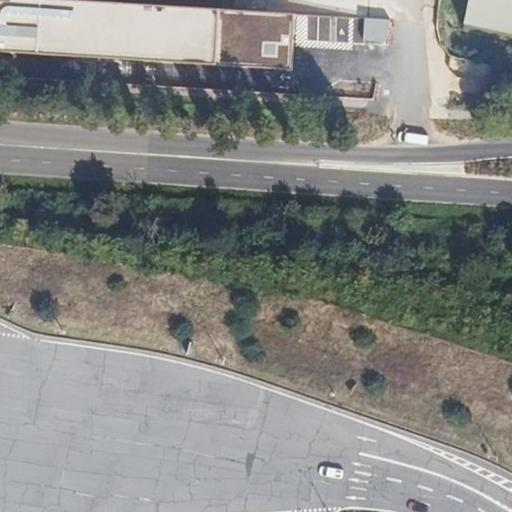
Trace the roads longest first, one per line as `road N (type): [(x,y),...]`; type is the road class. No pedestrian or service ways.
road 1 (secondary): [(0,145),(313,164)]
road 2 (motorway): [(511,501),(363,438),(250,451)]
road 3 (motorway): [(250,451),(0,426)]
road 4 (motorway): [(468,511),(250,451)]
road 5 (secondary): [(313,164),(511,193)]
road 6 (secondary): [(511,151),(313,164)]
